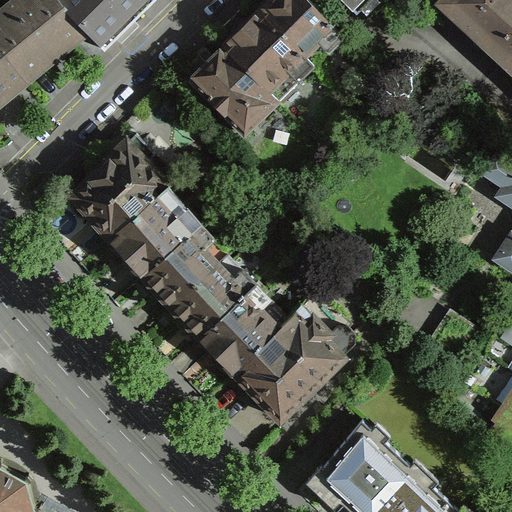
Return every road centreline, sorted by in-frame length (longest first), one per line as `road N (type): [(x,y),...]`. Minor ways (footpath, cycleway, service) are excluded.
road 1 (primary): [(254,511),(0,235)]
road 2 (residential): [(210,0),(0,191)]
road 3 (primary): [(0,311),(188,511)]
